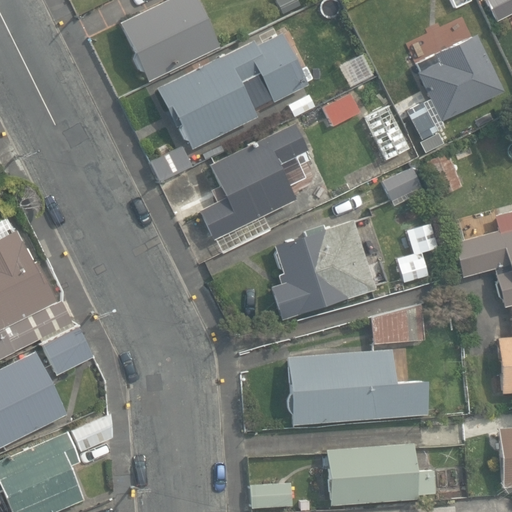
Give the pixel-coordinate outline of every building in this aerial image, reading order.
[(164,0),(118,23),(146,81),(218,47),(195,0),(164,0)] [(298,0),(272,0),(281,16),(301,6),(298,0)] [(323,0),(328,8),(340,2),(338,0),(323,0)] [(344,0),(343,1),(351,13),(368,4),(365,0),(344,0)] [(447,0),(453,12),(472,3),(471,0),(447,0)] [(511,0),(483,0),(494,22),(511,12),(511,0)] [(175,115),(191,147),(255,116),(239,84),(238,81),(253,74),(257,71),(272,101),(305,84),(280,32),(254,45),(252,39),(154,88),(168,118),(175,115)] [(404,109),(419,140),(437,131),(440,120),(449,116),(502,90),(475,33),(449,46),(415,62),(419,70),(415,72),(427,98),(404,109)] [(388,52),(397,71),(412,64),(403,45),(388,52)] [(323,107),(331,125),(359,111),(350,94),(323,107)] [(362,117),(384,160),(408,147),(387,105),(362,117)] [(216,241),(222,253),(271,230),(263,214),(295,199),(278,163),(291,157),(294,162),(306,157),(290,122),(205,163),(217,188),(211,190),(216,200),(196,209),(211,239),(215,237),(216,241)] [(149,162),(159,181),(190,166),(181,146),(149,162)] [(424,160),(439,194),(449,190),(460,185),(449,161),(445,151),(424,160)] [(379,179),(389,201),(421,185),(410,163),(394,171),(379,179)] [(511,210),(494,215),(498,230),(450,242),(460,278),(492,269),(502,307),(510,305),(511,319),(511,318),(511,210)] [(281,319),(348,298),(371,290),(350,220),(322,229),(321,225),(301,231),(302,235),(272,245),(281,274),(276,276),(278,284),(270,286),(281,319)] [(32,261),(16,229),(0,237),(0,357),(71,323),(60,300),(56,302),(35,259),(32,261)] [(370,322),(372,343),(422,339),(420,322),(419,303),(369,316),(370,322)] [(511,318),(511,319),(511,322),(511,329),(511,336),(495,337),(499,392),(511,390),(511,318)] [(39,343),(54,374),(92,355),(77,324),(39,343)] [(284,356),(289,424),(401,415),(398,380),(377,381),(374,349),(284,356)] [(0,366),(0,445),(64,414),(61,407),(61,403),(55,392),(53,390),(32,350),(0,366)] [(406,390),(408,412),(446,409),(444,387),(406,390)] [(72,431),(80,450),(109,437),(109,414),(72,431)] [(511,425),(496,427),(500,486),(511,484),(511,425)] [(0,494),(7,511),(49,511),(81,498),(67,465),(77,461),(64,430),(0,457),(0,494)] [(323,448),(328,505),(416,498),(415,494),(433,492),(432,470),(414,471),(413,471),(410,441),(323,448)] [(248,483),(250,508),(290,505),(288,481),(248,483)]
